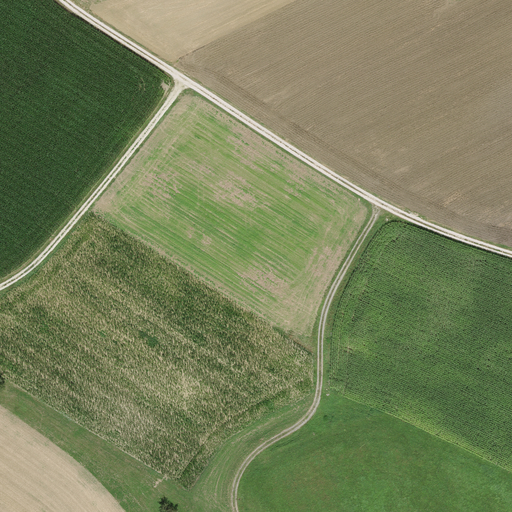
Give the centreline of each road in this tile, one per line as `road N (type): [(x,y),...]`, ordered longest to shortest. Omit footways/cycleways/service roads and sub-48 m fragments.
road 1 (track): [(61,0),(377,206),(511,254)]
road 2 (track): [(377,206),(325,308),(312,409),(241,468),(235,511)]
road 3 (track): [(0,286),(48,247),(180,81)]
